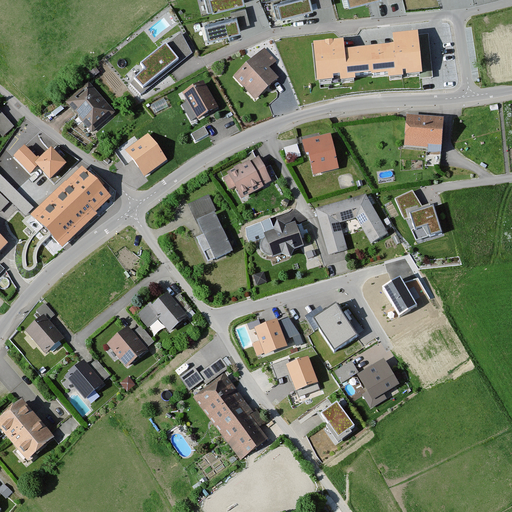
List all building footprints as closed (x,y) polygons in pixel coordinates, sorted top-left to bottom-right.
[(208,14),(245,5),(243,0),(206,0),(205,0),(208,14)] [(279,21),(313,12),(310,0),(299,0),(275,6),(279,21)] [(239,34),(236,19),(204,27),(208,42),(239,34)] [(315,87),(416,76),(410,28),(310,38),(315,87)] [(142,93),(177,64),(164,48),(129,77),(142,93)] [(265,50),(234,78),(256,103),(280,81),(270,70),(278,63),(265,50)] [(219,110),(205,84),(184,95),(199,122),(219,110)] [(114,114),(88,85),(66,105),(92,134),(114,114)] [(0,136),(3,140),(14,131),(0,113),(0,136)] [(442,156),(446,121),(409,116),(405,147),(429,150),(428,154),(442,156)] [(207,135),(203,129),(191,136),(194,143),(207,135)] [(168,160),(149,133),(127,150),(146,176),(168,160)] [(341,171),(333,136),(304,143),(307,157),(311,156),(315,177),(341,171)] [(289,156),(300,155),(299,146),(287,147),(289,156)] [(39,164),(25,149),(13,161),(29,178),(33,174),(46,188),(67,167),(52,151),(39,164)] [(273,183),(260,160),(251,164),(250,162),(227,175),(229,178),(224,181),(230,192),(236,189),(243,201),(265,190),(264,188),(273,183)] [(25,213),(33,205),(0,169),(0,208),(11,198),(25,213)] [(114,200),(84,169),(67,185),(63,181),(29,213),(34,219),(21,231),(32,242),(44,230),(64,251),(99,217),(97,215),(114,200)] [(216,213),(209,197),(188,206),(196,222),(216,213)] [(389,237),(367,197),(315,211),(328,258),(347,253),(339,226),(357,221),(371,246),(389,237)] [(419,242),(445,232),(435,202),(408,212),(419,242)] [(234,254),(216,216),(199,224),(205,236),(197,240),(208,265),(234,254)] [(305,248),(297,224),(287,228),(279,224),(275,232),(265,235),(273,259),(283,255),(291,259),(295,251),(305,248)] [(417,306),(400,278),(383,288),(400,316),(417,306)] [(188,319),(169,296),(154,309),(151,305),(137,317),(148,329),(158,321),(170,335),(188,319)] [(36,313),(41,319),(26,333),(47,355),(64,339),(48,321),(54,317),(44,306),(36,313)] [(356,337),(336,307),(314,322),(334,352),(356,337)] [(276,322),(255,331),(265,355),(286,347),(284,340),(298,335),(289,320),(277,325),(276,322)] [(153,345),(140,329),(133,334),(129,329),(108,347),(126,369),(148,352),(146,350),(153,345)] [(200,371),(206,380),(228,365),(222,356),(200,371)] [(308,357),(288,365),(297,388),(317,381),(308,357)] [(89,366),(85,362),(66,377),(85,400),(104,385),(102,382),(108,377),(96,361),(89,366)] [(371,397),(396,382),(382,361),(358,376),(371,397)] [(180,374),(189,387),(204,378),(195,364),(180,374)] [(263,425),(225,375),(193,399),(239,460),(267,439),(258,428),(263,425)] [(54,439),(24,402),(0,421),(0,428),(27,461),(54,439)] [(354,428),(337,405),(321,416),(338,439),(354,428)] [(77,427),(69,419),(53,433),(61,442),(77,427)] [(11,494),(3,487),(0,490),(0,495),(5,500),(11,494)]
